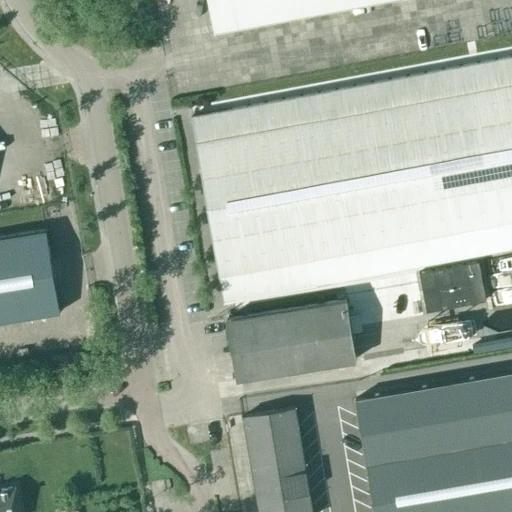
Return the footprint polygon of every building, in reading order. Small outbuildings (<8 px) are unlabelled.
[(363,0),(210,0),(216,28),(363,0)] [(511,55),(191,115),(223,301),(511,246),(511,55)] [(0,236),(0,320),(59,311),(46,229),(0,236)] [(478,263),(421,274),(427,310),(484,299),(478,263)] [(226,317),(236,377),(356,358),(346,299),(226,317)] [(67,356),(51,358),(52,368),(68,366),(67,356)] [(511,511),(511,370),(355,398),(374,511),(511,511)] [(243,415),(259,511),(312,511),(294,406),(243,415)] [(0,511),(19,511),(15,485),(0,487),(0,511)]
